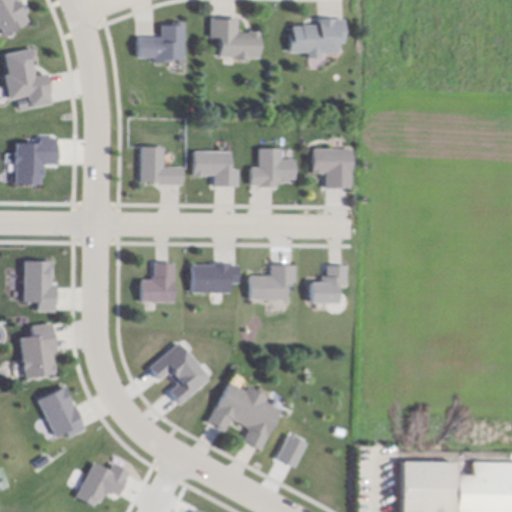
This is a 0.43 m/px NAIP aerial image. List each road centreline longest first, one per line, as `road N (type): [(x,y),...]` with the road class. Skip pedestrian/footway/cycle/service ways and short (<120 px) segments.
road 1 (residential): [(73,0),(98,107),(97,355),(114,399),(181,456),(286,511)]
road 2 (residential): [(365,229),(0,224)]
